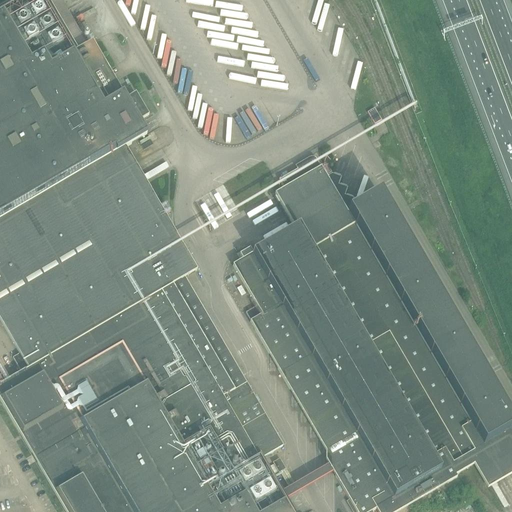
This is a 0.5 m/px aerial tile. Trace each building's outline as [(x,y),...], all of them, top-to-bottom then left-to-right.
[(288,511),(259,461),(283,447),(185,278),(197,271),(125,148),(146,136),(138,122),(148,116),(136,95),(126,101),(92,43),(77,51),(46,0),(15,0),(0,9),(0,321),(19,355),(12,359),(21,373),(0,385),(0,401),(64,511),(288,511)] [(48,0),(50,3),(54,2),(57,8),(62,6),(60,0),(48,0)] [(330,55),(339,58),(346,30),(339,28),(340,21),(334,19),(335,13),(328,11),(329,4),(322,3),(322,0),(303,0),(300,13),(308,15),(306,22),(313,24),(312,29),(320,31),(318,38),(326,39),(324,46),(332,48),(330,55)] [(511,424),(379,196),(349,212),(354,200),(345,197),(347,189),(338,186),(341,179),(332,175),(328,178),(317,160),(316,159),(315,159),(315,158),(314,158),(313,158),(312,158),(311,158),(310,158),(310,159),(309,159),(309,160),(308,160),(308,161),(308,162),(308,163),(308,164),(278,181),(284,190),(275,195),(295,230),(298,228),(363,340),(376,332),(453,464),(449,467),(455,476),(473,465),(486,487),(502,478),(511,472),(511,424)] [(298,228),(295,230),(253,255),(250,250),(239,256),(242,261),(233,266),(256,307),(245,314),(250,323),(325,452),(325,461),(355,511),(372,511),(375,510),(376,511),(399,511),(447,484),(456,479),(455,476),(449,467),(453,464),(376,332),(363,340),(298,228)]
